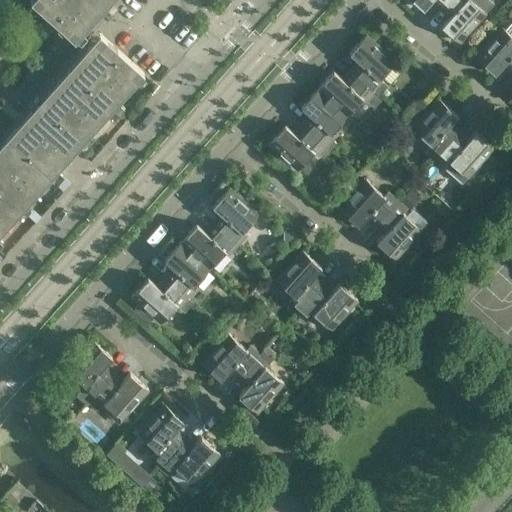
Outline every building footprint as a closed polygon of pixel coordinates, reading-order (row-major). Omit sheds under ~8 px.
[(7,0),(49,37),(51,40),(51,43),(50,46),(11,90),(18,97),(104,0),(7,0)] [(439,0),(443,3),(446,0),(412,0),(422,9),(430,0),(439,0)] [(471,0),(446,0),(443,3),(452,11),(440,25),(459,41),(485,12),(471,0)] [(506,60),(511,64),(511,35),(503,27),(476,56),(494,73),(506,60)] [(67,141),(75,148),(143,72),(98,32),(29,109),(37,117),(33,122),(61,147),(67,141)] [(354,73),(374,91),(378,95),(387,85),(379,78),(395,60),(365,34),(349,52),(362,64),(354,73)] [(333,70),(316,88),(346,115),(361,97),(365,101),(374,91),(354,73),(346,82),(333,70)] [(346,115),(316,88),(300,106),(313,118),(306,127),(331,150),(336,143),(331,139),(334,135),(330,132),(346,115)] [(0,111),(5,112),(11,105),(4,98),(0,98),(0,111)] [(426,147),(436,156),(454,136),(445,128),(457,114),(439,98),(412,127),(430,143),(426,147)] [(316,155),(324,146),(330,151),(331,150),(306,127),(297,136),(284,124),(268,143),(297,169),(313,151),(316,155)] [(14,127),(0,142),(0,231),(57,168),(49,161),(55,154),(26,129),(22,134),(14,127)] [(463,144),(454,136),(436,156),(446,164),(444,167),(461,182),(493,147),(475,130),(463,144)] [(370,212),(379,220),(397,200),(387,191),(383,195),(366,179),(339,208),(358,225),(370,212)] [(225,217),(217,226),(237,244),(245,234),(242,231),(258,213),(228,187),(211,205),(225,217)] [(397,200),(379,220),(388,228),(376,241),(394,258),(421,228),(403,212),(406,209),(397,200)] [(195,223),(179,241),(209,267),(224,250),(228,254),(237,244),(217,226),(209,235),(195,223)] [(209,267),(179,241),(163,259),(176,271),(168,280),(188,298),(197,288),(193,285),(209,267)] [(286,303),(296,312),(318,288),(309,279),(321,266),(303,250),(276,279),(294,295),(286,303)] [(192,302),(188,298),(168,280),(160,289),(147,277),(131,295),(160,322),(176,304),(184,311),(192,302)] [(327,296),(318,288),(296,312),(306,320),(313,313),(331,328),(357,299),(339,282),(327,296)] [(232,365),(241,373),(259,354),(249,345),(246,348),(228,333),(202,362),(220,379),(232,365)] [(84,385),(81,388),(75,395),(85,403),(87,401),(108,377),(99,369),(111,356),(93,339),(67,369),(84,385)] [(262,349),(259,354),(241,373),(250,381),(238,395),(256,411),(283,382),(265,366),(272,358),(262,349)] [(117,385),(108,377),(87,401),(97,410),(99,408),(117,423),(148,388),(129,372),(117,385)] [(149,456),(158,465),(180,441),(171,433),(183,420),(164,403),(138,433),(156,449),(149,456)] [(189,449),(180,441),(158,465),(168,474),(175,466),(193,482),(219,453),(201,436),(189,449)]
